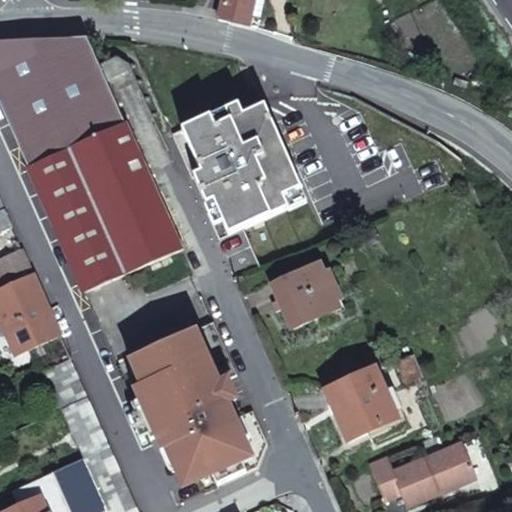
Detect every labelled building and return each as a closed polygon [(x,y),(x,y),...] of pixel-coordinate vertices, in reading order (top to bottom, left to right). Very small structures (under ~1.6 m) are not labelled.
[(224,0),(220,21),(248,28),(250,18),(254,0),(224,0)] [(264,0),(254,0),(250,18),(259,20),(264,0)] [(0,109),(82,292),(178,248),(83,37),(0,40),(0,109)] [(239,104),(211,116),(216,127),(243,115),(239,104)] [(265,106),(243,115),(216,127),(211,116),(183,128),(194,154),(201,171),(194,174),(206,203),(213,199),(221,220),(227,233),(286,208),(281,198),(298,189),(265,106)] [(201,171),(194,154),(184,158),(192,175),(194,174),(201,171)] [(305,202),(298,189),(281,198),(286,208),(288,211),(305,202)] [(221,220),(213,199),(206,203),(203,204),(212,224),(221,220)] [(0,210),(0,229),(10,225),(3,209),(0,210)] [(42,296),(33,276),(20,249),(0,257),(0,277),(5,288),(0,290),(0,321),(14,353),(58,333),(47,309),(41,312),(35,299),(42,296)] [(335,308),(315,263),(270,284),(275,296),(279,305),(289,328),(335,308)] [(143,278),(140,270),(125,277),(129,285),(143,278)] [(41,312),(47,309),(42,296),(35,299),(41,312)] [(279,305),(275,296),(269,300),(272,308),(279,305)] [(235,373),(211,321),(116,366),(177,501),(255,465),(265,442),(233,417),(216,381),(235,373)] [(60,408),(87,396),(68,355),(36,369),(55,411),(60,408)] [(379,384),(370,365),(321,387),(345,437),(399,414),(384,382),(379,384)] [(83,457),(108,445),(87,396),(60,408),(83,457)] [(384,452),(364,460),(379,496),(396,489),(402,503),(434,489),(432,484),(444,479),(452,482),(474,473),(461,439),(391,467),(384,452)] [(105,511),(138,511),(108,445),(83,457),(82,457),(105,511)] [(71,511),(53,470),(12,489),(19,505),(4,511),(71,511)] [(434,489),(452,482),(444,479),(432,484),(434,489)]
